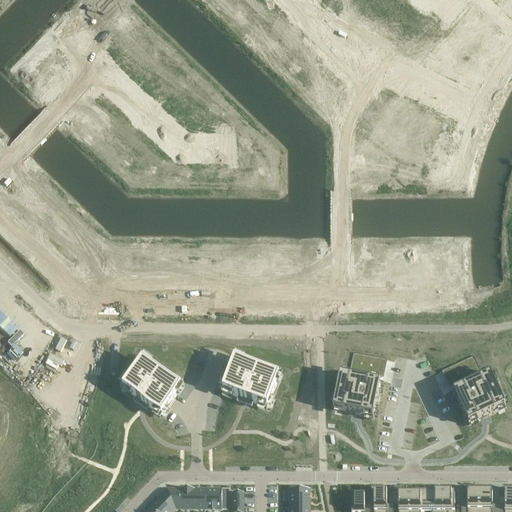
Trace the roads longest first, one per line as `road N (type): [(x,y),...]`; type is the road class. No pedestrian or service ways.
road 1 (residential): [(128,511),(160,476),(511,478)]
road 2 (residential): [(317,304),(85,303),(0,224)]
road 3 (residential): [(318,328),(62,325),(0,264)]
road 4 (residential): [(337,305),(342,126),(376,59)]
road 5 (residential): [(104,69),(184,147),(223,147)]
road 6 (residential): [(0,166),(104,69)]
road 7 (residential): [(318,328),(321,461)]
road 8 (residential): [(463,303),(337,305)]
